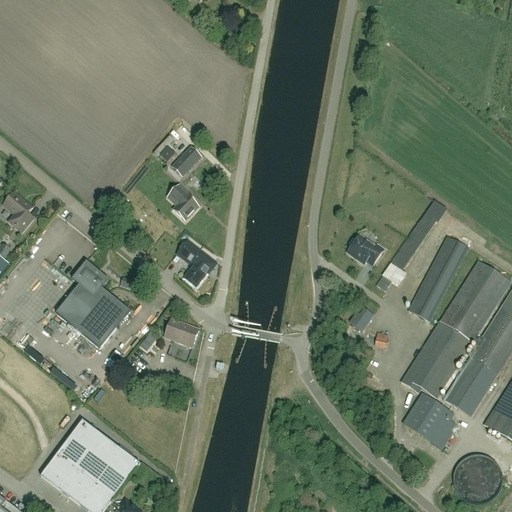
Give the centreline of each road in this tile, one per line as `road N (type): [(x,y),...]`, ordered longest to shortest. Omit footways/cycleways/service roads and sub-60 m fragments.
road 1 (unclassified): [(305,345),(319,297),(314,207),(351,0)]
road 2 (unclassified): [(214,324),(271,0)]
road 3 (unclassified): [(214,324),(0,143)]
road 4 (unclassified): [(435,511),(328,412),(303,373),(305,345)]
